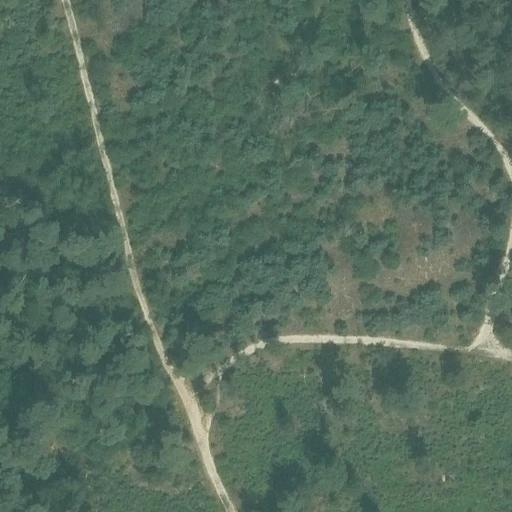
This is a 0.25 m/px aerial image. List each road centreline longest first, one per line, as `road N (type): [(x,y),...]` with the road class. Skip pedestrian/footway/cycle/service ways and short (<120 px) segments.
road 1 (track): [(185,393),(139,294),(67,0)]
road 2 (track): [(480,351),(276,341),(185,393)]
road 3 (track): [(185,393),(229,511)]
